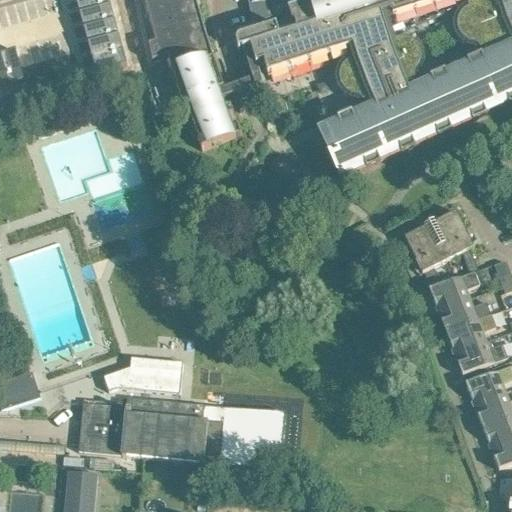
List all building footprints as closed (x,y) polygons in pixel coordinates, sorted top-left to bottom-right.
[(108,0),(84,0),(76,2),(80,17),(111,9),(108,0)] [(139,0),(150,46),(151,58),(153,64),(163,61),(168,75),(179,105),(185,125),(191,140),(196,138),(202,153),(242,137),(231,108),(224,110),(218,92),(224,89),(214,60),(212,55),(205,31),(196,2),(189,3),(188,0),(139,0)] [(238,41),(238,42),(237,43),(237,44),(237,45),(237,46),(237,47),(239,53),(251,49),(255,64),(257,67),(264,65),(268,77),(347,51),(351,63),(347,66),(343,69),(341,74),(340,78),(340,83),(341,88),(344,93),(347,96),(351,99),(356,100),(360,101),(364,106),(366,105),(369,112),(320,134),(321,136),(328,133),(339,159),(332,162),(341,182),(511,105),(511,0),(308,0),(310,5),(288,12),(293,25),(294,25),(297,33),(280,38),(277,28),(249,36),(241,39),(240,39),(240,40),(239,40),(239,41),(238,41)] [(247,0),(253,27),(307,4),(306,0),(247,0)] [(111,9),(80,17),(84,32),(115,24),(111,9)] [(115,24),(84,32),(88,47),(119,38),(115,24)] [(119,38),(88,47),(93,62),(123,53),(119,38)] [(16,53),(1,57),(10,88),(24,84),(16,53)] [(123,53),(93,62),(97,77),(128,68),(123,53)] [(1,57),(0,57),(0,90),(10,88),(1,57)] [(511,158),(501,165),(508,177),(511,174),(511,158)] [(272,167),(271,170),(272,173),(275,178),(280,182),(283,184),(286,184),(289,184),(292,182),(294,180),(296,177),(296,174),(296,171),(295,168),(292,166),(287,162),(285,161),(281,160),(278,161),(276,162),(273,164),(272,167)] [(430,292),(431,294),(441,290),(441,289),(433,271),(463,256),(471,276),(475,275),(475,274),(479,273),(471,252),(474,250),(456,214),(435,225),(434,223),(424,228),(426,230),(405,241),(423,276),(425,275),(431,291),(430,292)] [(438,309),(441,315),(472,302),(468,293),(480,288),(475,275),(471,276),(471,277),(441,289),(441,290),(431,294),(436,309),(438,309)] [(499,281),(503,289),(511,285),(511,277),(511,276),(499,281)] [(511,285),(503,289),(505,297),(511,294),(511,285)] [(440,318),(447,337),(490,319),(484,306),(475,310),(472,302),(441,315),(442,317),(440,318)] [(455,351),(457,357),(485,346),(482,337),(495,331),(490,319),(447,337),(453,352),(455,351)] [(456,361),(463,378),(508,361),(503,348),(488,353),(485,346),(457,357),(458,360),(456,361)] [(111,379),(106,381),(112,395),(120,393),(136,393),(181,397),(184,366),(133,362),(131,371),(111,379)] [(475,403),(477,409),(505,398),(501,388),(511,383),(511,371),(511,369),(466,386),(473,404),(475,403)] [(0,385),(0,410),(1,413),(41,401),(33,375),(0,385)] [(476,413),(483,431),(511,419),(511,403),(508,405),(505,398),(477,409),(478,412),(476,413)] [(79,448),(79,455),(165,464),(204,467),(219,469),(223,427),(223,426),(212,425),(213,409),(204,408),(127,401),(127,402),(119,401),(119,405),(84,402),(83,406),(82,421),(80,445),(79,448)] [(491,446),(493,451),(511,443),(511,419),(483,431),(489,446),(491,446)] [(511,443),(493,451),(494,455),(493,455),(499,473),(511,467),(511,443)] [(70,476),(66,511),(92,511),(96,478),(70,476)]
